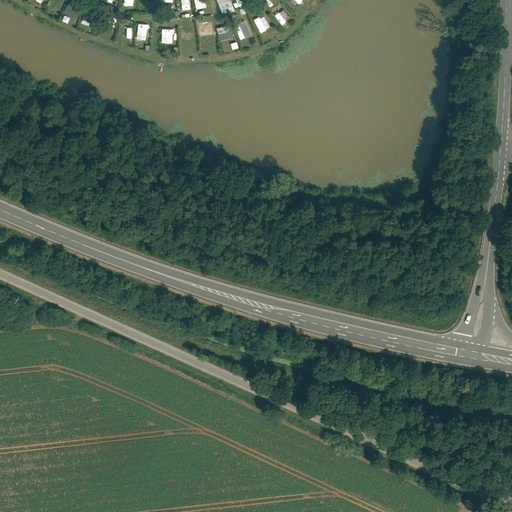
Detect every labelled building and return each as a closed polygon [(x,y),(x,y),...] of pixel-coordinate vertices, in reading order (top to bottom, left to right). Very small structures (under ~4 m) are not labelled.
[(51,0),(48,8),(60,13),(66,1),(64,0),(51,0)] [(181,0),(182,11),(190,10),(189,0),(181,0)] [(194,0),(196,10),(206,8),(205,0),(194,0)] [(228,8),(230,12),(235,10),(230,0),(216,0),(221,11),(228,8)] [(63,14),(76,20),(83,7),(70,1),(63,14)] [(262,11),(257,14),(259,17),(254,20),(260,33),(271,28),(262,11)] [(85,14),(81,25),(95,29),(98,18),(85,14)] [(104,29),(116,29),(116,19),(104,19),(104,29)] [(234,25),(241,40),(251,35),(245,21),(234,25)] [(212,22),(197,24),(198,35),(214,33),(212,22)] [(138,25),(137,36),(148,38),(149,27),(138,25)] [(230,25),(217,28),(219,41),(233,38),(230,25)] [(162,45),(174,45),(174,30),(162,30),(162,45)]
